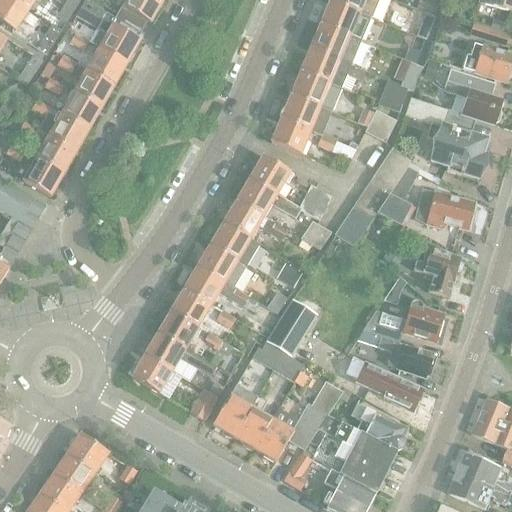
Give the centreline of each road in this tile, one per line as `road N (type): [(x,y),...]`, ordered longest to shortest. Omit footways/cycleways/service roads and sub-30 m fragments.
road 1 (residential): [(197,0),(78,210),(77,246),(123,290)]
road 2 (residential): [(123,290),(224,132),(281,0)]
road 3 (tertiary): [(408,511),(511,230)]
road 4 (tertiary): [(288,511),(88,395)]
